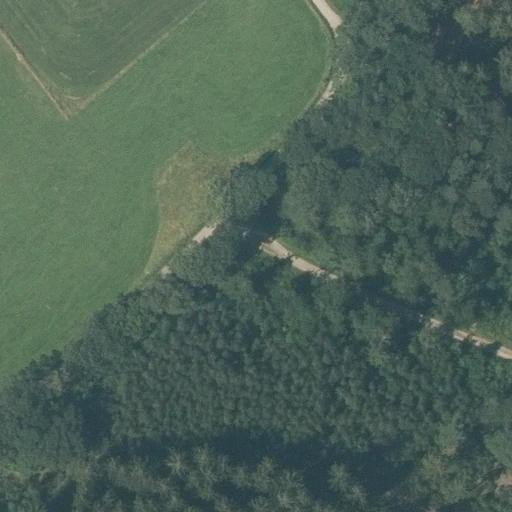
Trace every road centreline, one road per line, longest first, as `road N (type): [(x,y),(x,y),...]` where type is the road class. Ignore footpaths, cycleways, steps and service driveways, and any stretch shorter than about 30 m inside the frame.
road 1 (track): [(0,399),(33,382),(326,108),(343,66),(339,31),(314,0)]
road 2 (track): [(205,225),(511,356)]
